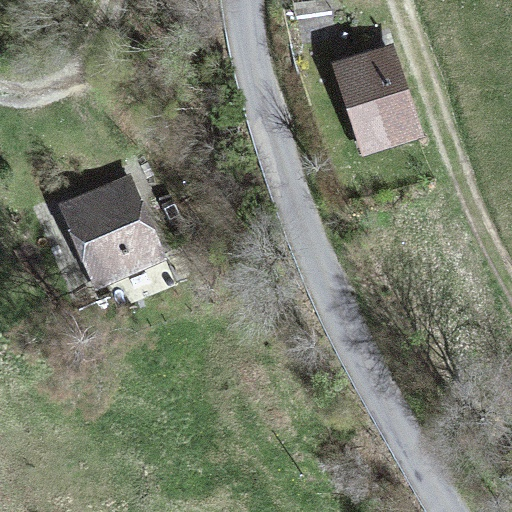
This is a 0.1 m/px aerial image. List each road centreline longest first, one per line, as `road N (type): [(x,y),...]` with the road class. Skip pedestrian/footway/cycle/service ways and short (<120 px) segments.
road 1 (unclassified): [(243,0),(275,150),(314,252),(451,511)]
road 2 (track): [(511,282),(448,145),(399,0)]
road 3 (track): [(0,90),(37,92),(83,78),(96,67),(119,0)]
